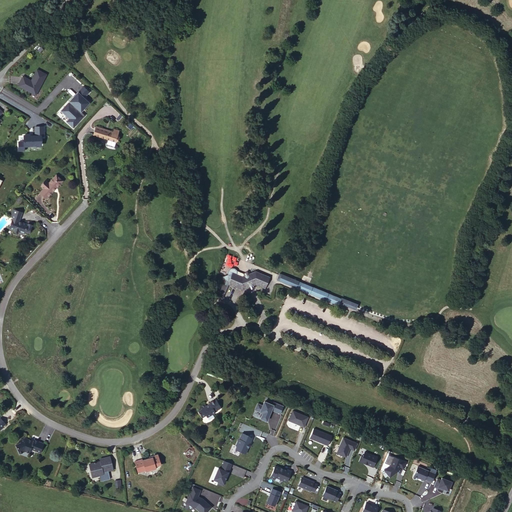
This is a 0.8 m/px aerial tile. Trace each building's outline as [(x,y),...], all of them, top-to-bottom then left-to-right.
[(42,74),(33,70),(30,75),(30,77),(28,81),(19,77),(14,86),(32,95),(42,74)] [(63,122),(69,128),(81,115),(77,112),(85,103),(80,98),(85,92),(79,86),(72,94),(74,95),(67,102),(66,101),(59,109),(62,112),(60,114),(66,119),(63,122)] [(113,143),(118,130),(113,128),(111,128),(110,133),(92,126),(89,135),(113,143)] [(40,127),(31,127),(31,135),(28,135),(28,137),(26,137),(26,136),(20,136),(20,142),(15,142),(15,151),(21,151),(20,147),(32,146),(32,145),(37,145),(37,137),(40,137),(40,127)] [(51,177),(57,183),(60,180),(54,174),(51,177)] [(44,198),(57,183),(51,177),(46,182),(42,179),(37,185),(40,188),(37,192),(44,198)] [(11,207),(7,217),(10,218),(6,227),(11,229),(10,232),(15,234),(16,231),(23,233),(24,230),(28,231),(30,224),(27,223),(16,220),(20,210),(11,207)] [(226,263),(233,266),(236,259),(225,255),(218,273),(222,274),(226,263)] [(257,277),(270,282),(271,279),(258,273),(250,276),(245,278),(243,279),(238,277),(237,272),(235,271),(233,270),(230,271),(229,272),(228,274),(228,277),(223,279),(227,283),(229,284),(228,286),(243,292),(247,290),(255,280),(257,277)] [(255,280),(269,286),(270,282),(257,277),(255,280)] [(299,291),(302,285),(283,277),(281,283),(299,291)] [(267,291),(269,286),(255,280),(247,290),(250,289),(255,287),(257,286),(267,291)] [(228,287),(228,286),(229,284),(227,283),(225,287),(224,286),(220,293),(224,295),(228,287)] [(302,285),(299,291),(311,297),(314,290),(302,285)] [(343,303),(314,290),(311,297),(340,309),(341,307),(357,314),(359,310),(342,303),(343,303)] [(271,414),(280,418),(283,411),(274,407),(272,410),(264,406),(263,410),(258,408),(255,414),(263,418),(261,423),(267,426),(269,420),(268,420),(271,414)] [(219,416),(214,407),(208,411),(205,413),(204,412),(199,414),(200,416),(196,418),(200,425),(203,423),(205,425),(213,419),(214,420),(219,416)] [(293,415),(289,425),(304,432),(308,422),(293,415)] [(314,433),(310,443),(327,451),(331,441),(314,433)] [(235,454),(245,458),(248,452),(247,452),(249,448),(249,449),(252,443),(248,441),(248,440),(242,438),(239,444),(238,444),(236,450),(237,450),(235,454)] [(27,454),(37,458),(41,449),(31,444),(30,446),(21,443),(16,445),(17,448),(12,450),(16,458),(21,456),(25,458),(27,454)] [(357,449),(343,443),(336,458),(345,462),(349,454),(354,456),(357,449)] [(361,461),(359,467),(373,473),(377,463),(364,457),(362,462),(361,461)] [(157,471),(155,460),(151,460),(151,462),(142,463),(142,462),(131,465),(133,477),(142,476),(142,477),(153,475),(152,472),(157,471)] [(88,481),(95,479),(99,478),(99,476),(104,474),(109,473),(106,461),(95,463),(96,467),(92,468),(92,467),(88,467),(89,468),(85,469),(88,481)] [(390,471),(384,476),(389,483),(397,477),(399,473),(403,474),(405,468),(394,463),(390,471)] [(220,473),(218,472),(213,484),(218,486),(217,488),(222,490),(225,484),(224,483),(226,480),(228,476),(220,473)] [(279,472),(275,482),(286,487),(291,476),(287,474),(286,475),(279,472)] [(424,485),(431,488),(435,480),(417,473),(413,482),(424,486),(424,485)] [(99,478),(95,479),(96,485),(106,483),(104,474),(99,476),(99,478)] [(300,485),(298,491),(309,496),(310,495),(313,497),(316,490),(313,488),(311,486),(305,483),(305,484),(302,482),(300,485)] [(207,511),(211,503),(198,498),(202,488),(193,484),(185,505),(202,511),(207,511)] [(447,497),(451,488),(441,484),(440,487),(437,485),(433,493),(440,495),(441,494),(447,497)] [(336,496),(326,491),(322,501),(336,507),(339,498),(336,497),(336,496)] [(279,496),(270,493),(266,502),(275,506),(279,496)] [(297,501),(293,511),(296,511),(307,511),(310,506),(297,501)]
